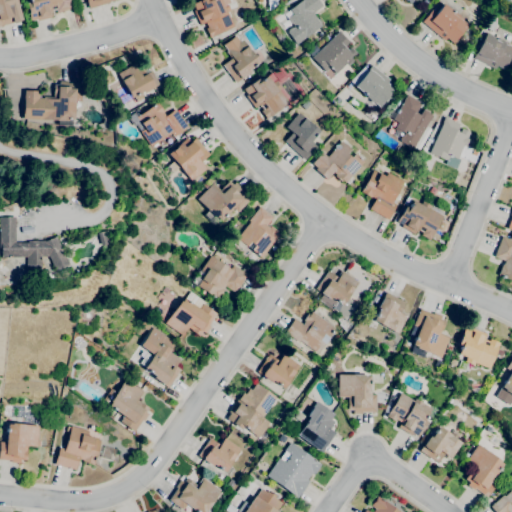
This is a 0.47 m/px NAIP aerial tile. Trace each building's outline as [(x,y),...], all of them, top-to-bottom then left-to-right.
[(0,26),(0,0),(15,0),(21,20),(18,21),(18,22),(12,24),(11,23),(0,26)] [(35,21),(35,19),(29,21),(24,4),(28,3),(27,0),(62,0),(65,11),(55,13),(55,10),(49,12),(51,17),(35,21)] [(87,9),(84,0),(113,0),(114,1),(87,9)] [(208,38),(204,29),(207,28),(204,23),(199,25),(192,11),(194,10),(191,4),(200,0),(225,0),(227,3),(226,4),(229,11),(227,12),(233,26),(208,38)] [(295,45),(286,33),(287,32),(287,30),(289,29),(287,26),(284,28),(281,24),(287,20),(283,15),(289,11),(288,10),(301,0),(316,0),(321,6),(312,13),(316,19),(318,19),(320,22),(320,24),(321,26),(295,45)] [(230,11),(228,6),(235,3),(237,8),(230,11)] [(452,44),(446,38),(443,41),(421,22),(431,10),(435,13),(442,4),(454,14),(455,13),(458,16),(458,17),(459,18),(460,17),(462,19),(462,20),(468,25),(452,44)] [(237,25),(230,12),(238,8),(244,21),(237,25)] [(491,32),(484,28),(489,20),(490,18),(494,20),(493,22),(496,23),(491,32)] [(335,74),(328,68),(324,72),(310,58),(333,37),(332,36),(338,31),(349,43),(343,48),(346,51),(350,47),(356,54),(351,59),(353,60),(347,66),(345,64),(335,74)] [(511,50),(503,70),(496,66),(494,69),(472,58),(484,33),(498,40),(501,41),(502,43),(503,43),(504,42),(507,43),(507,45),(511,47),(511,50)] [(234,83),(221,65),(230,59),(225,52),(226,51),(222,45),(235,36),(239,42),(241,40),(258,62),(247,70),(249,72),(240,79),(239,79),(234,83)] [(130,99),(116,74),(133,64),(137,71),(147,66),(150,72),(151,72),(158,85),(142,94),(141,92),(130,99)] [(377,109),(364,97),(364,96),(353,87),(370,65),(388,80),(386,83),(393,89),(377,109)] [(279,83),(272,73),(280,67),(287,77),(279,83)] [(266,120),(259,111),(262,110),(258,105),(254,108),(245,96),(246,95),(242,90),(256,79),(259,82),(266,76),(271,73),(277,80),(275,81),(280,89),(278,91),(287,103),(285,105),(287,108),(283,112),(280,109),(266,120)] [(352,85),(348,82),(353,76),(357,79),(352,85)] [(71,125),(59,124),(60,120),(22,119),(23,91),(38,91),(37,99),(42,99),(42,97),(52,97),(53,84),(58,85),(58,81),(66,81),(66,83),(81,84),(80,101),(74,101),(73,119),(71,119),(71,125)] [(417,153),(411,149),(411,150),(398,142),(403,134),(400,132),(399,134),(392,129),(396,123),(391,120),(395,114),(394,113),(396,110),(397,110),(403,101),(402,100),(406,95),(420,104),(415,113),(418,115),(422,109),(428,113),(428,114),(431,117),(425,127),(431,131),(417,153)] [(304,110),(300,106),(306,100),(310,104),(304,110)] [(150,147),(140,132),(144,129),(135,117),(156,103),(163,112),(162,113),(164,116),(174,109),(179,116),(179,115),(187,127),(173,137),(170,133),(150,147)] [(304,160),(288,146),(289,146),(283,141),(291,133),(285,128),(297,113),(318,131),(310,141),(316,147),(304,160)] [(455,169),(444,164),(445,161),(428,153),(442,123),(441,122),(443,117),(458,124),(455,132),(459,133),(461,129),(468,132),(457,159),(459,160),(455,169)] [(190,182),(178,167),(173,171),(168,166),(173,161),(167,154),(185,138),(189,143),(194,138),(209,155),(200,162),(205,169),(190,182)] [(344,183),(342,180),(340,182),(333,177),(335,175),(332,173),(325,180),(314,170),(316,168),(311,164),(321,152),(326,157),(340,141),(350,150),(346,154),(350,158),(354,154),(363,162),(344,183)] [(387,220),(368,209),(374,199),(370,197),(370,198),(359,192),(372,170),(379,174),(379,175),(384,178),(387,173),(402,182),(390,202),(396,205),(387,220)] [(219,221),(215,217),(214,218),(213,216),(209,221),(203,215),(207,211),(196,200),(206,189),(202,185),(205,182),(209,186),(212,183),(219,190),(221,189),(220,188),(227,181),(231,185),(234,182),(240,188),(239,190),(249,200),(237,212),(232,208),(219,221)] [(433,196),(428,192),(432,187),(437,190),(433,196)] [(437,240),(431,237),(428,240),(420,235),(421,233),(416,230),(413,235),(400,227),(401,225),(395,222),(404,207),(407,208),(412,200),(420,205),(422,201),(423,202),(428,193),(433,196),(432,196),(434,198),(430,205),(443,212),(441,216),(443,217),(433,232),(440,236),(437,240)] [(406,206),(402,204),(406,197),(410,199),(406,206)] [(456,206),(449,204),(452,197),(458,200),(456,206)] [(260,258),(235,239),(249,222),(247,221),(258,207),(271,218),(265,225),(268,228),(270,226),(277,231),(275,233),(278,236),(260,258)] [(44,241),(55,236),(68,265),(54,271),(48,257),(41,257),(41,273),(26,273),(26,257),(1,258),(1,248),(0,248),(0,217),(14,217),(14,243),(27,243),(27,241),(44,241)] [(99,245),(96,233),(107,230),(108,237),(105,238),(106,243),(99,245)] [(511,282),(496,276),(501,265),(502,265),(503,261),(493,257),(501,237),(511,241),(511,282)] [(241,250),(233,244),(235,241),(243,247),(241,250)] [(255,261),(248,255),(251,252),(258,258),(255,261)] [(217,300),(191,283),(210,255),(230,268),(232,265),(246,275),(234,293),(224,286),(222,289),(223,290),(217,300)] [(331,310),(317,300),(321,295),(319,293),(314,289),(327,271),(335,277),(340,271),(357,283),(341,306),(336,302),(333,306),(334,307),(331,310)] [(163,303),(157,298),(161,292),(167,296),(163,303)] [(198,336),(187,328),(181,336),(163,324),(179,301),(180,302),(182,299),(184,300),(189,292),(204,302),(203,304),(216,313),(207,326),(209,327),(204,334),(201,331),(198,336)] [(396,334),(371,321),(378,309),(376,308),(381,297),(382,298),(384,293),(404,303),(399,313),(406,316),(396,334)] [(439,358),(415,348),(415,347),(410,345),(418,328),(412,325),(418,309),(432,315),(433,313),(440,316),(439,320),(444,322),(440,331),(439,333),(448,337),(439,358)] [(317,353),(299,341),(298,343),(284,333),(293,319),(302,325),(304,322),(302,321),(308,313),(310,314),(311,312),(334,328),(317,353)] [(167,388),(148,375),(150,372),(138,363),(146,353),(151,357),(152,356),(139,346),(152,328),(173,343),(172,345),(174,347),(169,353),(179,360),(175,366),(180,369),(167,388)] [(488,369),(473,363),(472,366),(463,362),(465,358),(457,354),(460,346),(456,345),(463,328),(470,330),(470,328),(485,334),(483,340),(488,342),(489,339),(498,343),(497,347),(488,369)] [(297,349),(286,341),(289,337),(300,345),(297,349)] [(283,388),(272,380),(270,383),(256,372),(268,354),(278,361),(282,355),(298,366),(283,388)] [(511,397),(502,391),(503,390),(499,388),(509,372),(504,368),(511,355),(511,397)] [(438,369),(432,366),(435,361),(441,363),(438,369)] [(466,371),(456,367),(459,361),(469,365),(466,371)] [(360,414),(352,414),(352,410),(347,410),(347,397),(337,397),(337,374),(368,374),(368,394),(374,394),(374,412),(360,412),(360,414)] [(133,432),(118,422),(122,416),(102,402),(110,390),(115,393),(125,380),(142,392),(137,400),(147,408),(144,412),(147,414),(142,421),(141,420),(133,432)] [(244,431),(232,423),(232,424),(225,419),(229,414),(227,413),(236,400),(241,403),(244,399),(242,397),(249,388),(252,391),(256,386),(260,389),(256,394),(271,404),(262,417),(264,419),(258,427),(255,425),(252,429),(248,426),(244,431)] [(417,437),(412,434),(410,435),(397,427),(400,423),(395,420),(394,422),(385,416),(400,393),(412,401),(412,402),(428,412),(422,420),(426,422),(421,430),(422,430),(417,437)] [(319,452),(295,435),(307,418),(304,416),(315,401),(333,414),(328,420),(332,423),(328,429),(333,432),(319,452)] [(69,415),(62,413),(64,406),(71,409),(69,415)] [(18,464),(11,463),(11,461),(0,459),(0,442),(5,442),(7,424),(11,425),(11,423),(38,426),(37,441),(39,441),(39,446),(36,446),(36,447),(26,446),(25,451),(26,451),(25,460),(18,460),(18,464)] [(75,470),(66,467),(65,468),(53,464),(58,448),(63,449),(68,432),(65,431),(66,426),(70,427),(70,426),(89,432),(87,436),(100,440),(93,465),(81,462),(81,460),(78,459),(75,470)] [(436,463),(431,459),(430,459),(418,451),(421,446),(428,436),(430,437),(433,433),(438,426),(461,442),(449,459),(443,454),(436,463)] [(231,476),(226,475),(224,471),(223,472),(213,464),(211,466),(197,456),(209,438),(219,445),(224,438),(239,449),(228,464),(232,467),(235,471),(231,476)] [(296,498),(291,495),(292,494),(266,475),(278,458),(278,459),(284,451),(283,451),(289,442),(320,464),(313,474),(310,473),(305,480),(308,482),(296,498)] [(485,497),(474,489),(473,490),(466,485),(468,482),(463,479),(472,467),(464,462),(477,444),(502,463),(490,480),(495,483),(485,497)] [(203,511),(195,511),(190,508),(190,509),(185,506),(182,510),(168,500),(176,489),(175,488),(179,481),(178,480),(181,476),(184,477),(181,481),(183,483),(186,478),(196,485),(201,478),(220,491),(205,511),(204,511),(203,511)] [(231,488),(226,485),(230,479),(235,483),(231,488)] [(242,511),(229,503),(236,494),(248,503),(253,496),(250,494),(255,488),(258,491),(261,488),(281,503),(275,511),(242,511)] [(511,511),(494,511),(489,506),(502,495),(504,496),(511,489),(511,511)] [(361,511),(364,509),(369,511),(371,511),(374,509),(369,505),(376,496),(398,511),(361,511)]
